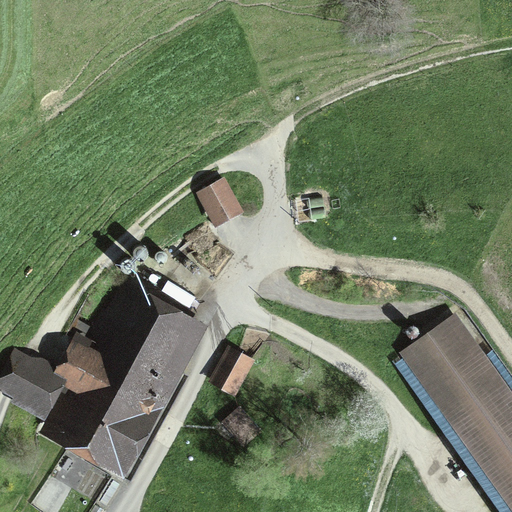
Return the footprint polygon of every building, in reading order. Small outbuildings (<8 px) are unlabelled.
[(201,189),(217,217),(237,206),(222,177),(201,189)] [(182,369),(207,322),(137,284),(97,358),(74,345),(58,375),(35,363),(18,396),(40,408),(58,376),(80,388),(52,441),(123,478),(126,474),(132,477),(189,373),(182,369)] [(511,511),(511,400),(453,317),(392,360),(500,511),(511,511)] [(210,373),(230,384),(245,356),(226,345),(210,373)] [(244,443),(263,425),(240,401),(221,418),(244,443)]
